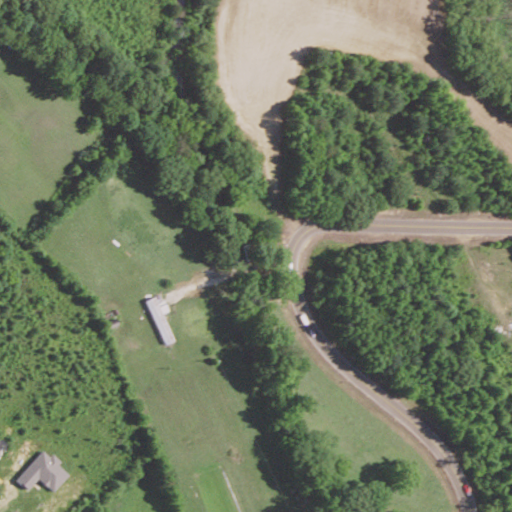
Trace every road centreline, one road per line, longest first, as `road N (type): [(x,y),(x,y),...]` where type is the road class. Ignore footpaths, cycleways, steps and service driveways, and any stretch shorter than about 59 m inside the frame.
road 1 (residential): [(289,255),(296,299),(324,347),(437,439),(462,475),(472,511)]
road 2 (residential): [(511,224),(314,226),(289,255)]
